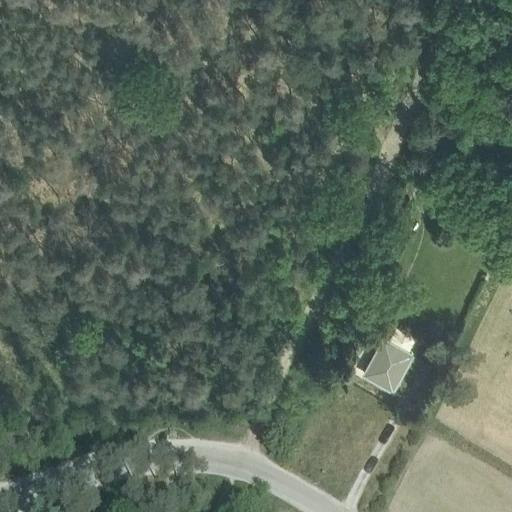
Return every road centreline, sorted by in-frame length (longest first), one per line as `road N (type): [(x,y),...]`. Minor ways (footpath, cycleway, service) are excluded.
road 1 (track): [(398,134),(312,324),(237,464)]
road 2 (track): [(462,0),(398,134)]
